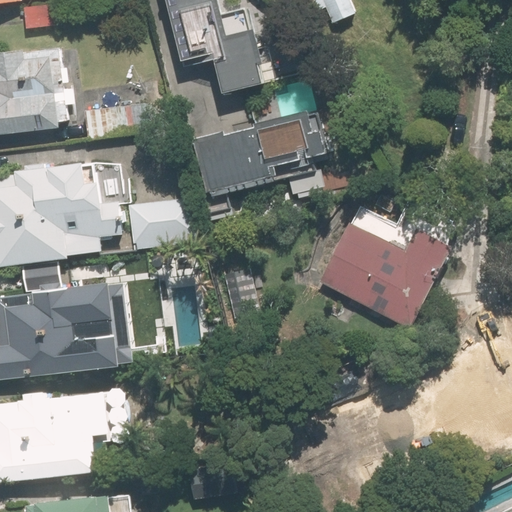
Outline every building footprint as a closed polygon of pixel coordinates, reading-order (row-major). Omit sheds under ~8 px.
[(51,0),(26,3),(29,28),(66,24),(62,0),(51,0)] [(229,91),(272,82),(259,25),(230,32),(222,0),(172,0),(187,67),(222,59),(229,91)] [(326,0),(336,22),(361,12),(355,0),(326,0)] [(0,132),(74,125),(66,46),(31,50),(31,47),(0,50),(0,132)] [(154,131),(151,101),(87,110),(91,139),(154,131)] [(198,136),(211,191),(285,174),(283,164),(294,161),(295,167),(318,162),(316,155),(336,150),(330,126),(322,128),(317,107),(261,121),(261,124),(233,131),(232,128),(198,136)] [(0,263),(2,263),(3,265),(74,256),(73,254),(107,249),(105,235),(130,232),(126,198),(110,200),(108,178),(94,180),(92,160),(21,169),(21,172),(0,174),(0,263)] [(199,195),(131,203),(136,243),(204,235),(199,195)] [(355,219),(323,280),(417,327),(459,245),(421,226),(410,247),(355,219)] [(0,344),(0,377),(0,378),(128,363),(127,361),(142,359),(132,278),(65,285),(62,259),(25,263),(28,292),(0,295),(6,344),(0,344)] [(511,360),(482,376),(511,432),(511,360)] [(0,481),(106,468),(102,433),(118,431),(113,389),(52,396),(51,389),(29,391),(30,399),(0,402),(0,481)] [(198,497),(241,491),(237,463),(194,469),(198,497)] [(119,511),(117,492),(31,502),(32,511),(119,511)]
